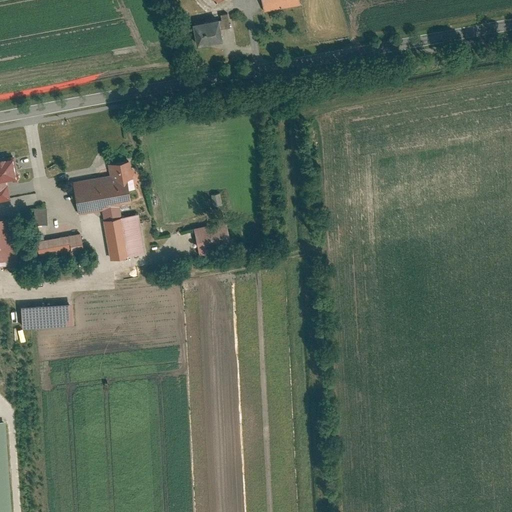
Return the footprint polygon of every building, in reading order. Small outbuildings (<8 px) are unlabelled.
[(260,0),(263,13),(300,7),(298,0),(260,0)] [(220,21),(191,26),(195,49),(221,44),(219,31),(230,29),(227,14),(219,16),(220,21)] [(13,157),(0,158),(0,202),(10,200),(7,182),(17,180),(13,157)] [(110,176),(71,183),(77,215),(102,210),(111,260),(144,254),(137,217),(120,220),(117,206),(130,204),(127,190),(135,189),(130,162),(108,166),(110,176)] [(212,193),(214,204),(223,202),(220,191),(212,193)] [(45,209),(30,209),(30,228),(46,227),(45,209)] [(15,221),(0,222),(0,266),(17,266),(15,221)] [(226,223),(194,229),(199,255),(232,249),(226,223)] [(79,234),(36,243),(39,258),(60,253),(61,257),(83,252),(79,234)] [(71,305),(21,308),(23,329),(72,325),(71,305)] [(0,511),(10,511),(4,423),(0,423),(0,511)]
